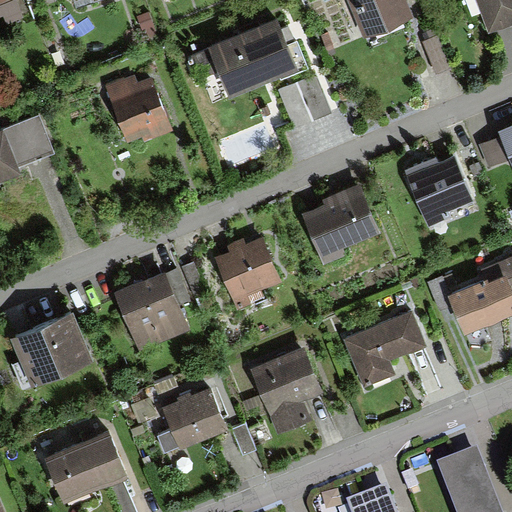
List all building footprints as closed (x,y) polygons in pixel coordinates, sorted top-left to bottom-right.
[(17,0),(5,0),(0,2),(0,15),(0,16),(5,15),(7,20),(22,14),(17,0)] [(349,0),(364,35),(415,14),(409,0),(349,0)] [(511,18),(511,0),(477,0),(489,27),(511,18)] [(220,67),(230,91),(280,70),(282,75),(310,63),(291,20),(284,23),(278,10),(208,39),(210,44),(191,52),(201,75),(220,67)] [(438,32),(423,38),(437,71),(451,65),(438,32)] [(106,82),(128,138),(143,132),(146,138),(174,127),(152,72),(138,77),(136,71),(106,82)] [(316,71),(279,87),(294,124),(332,109),(316,71)] [(4,121),(0,122),(0,175),(23,167),(21,162),(56,148),(40,109),(5,123),(4,121)] [(511,118),(500,123),(503,130),(479,140),(489,164),(511,154),(511,118)] [(436,150),(404,163),(428,222),(453,212),(450,205),(475,195),(456,148),(438,155),(436,150)] [(303,206),(324,259),(347,250),(344,241),(380,227),(361,179),(323,194),(325,198),(303,206)] [(215,251),(238,306),(252,300),(248,292),(264,285),(283,277),(264,231),(247,238),(245,233),(228,240),(230,245),(215,251)] [(489,271),(447,288),(464,329),(511,309),(511,252),(502,256),(507,267),(490,274),(489,271)] [(195,258),(182,263),(196,296),(208,291),(195,258)] [(114,285),(140,348),(192,327),(182,302),(191,298),(177,265),(168,269),(166,264),(114,285)] [(264,285),(248,292),(252,300),(254,305),(269,299),(264,285)] [(45,376),(44,373),(94,352),(74,303),(11,329),(22,356),(13,360),(24,384),(45,376)] [(396,370),(391,356),(428,341),(413,305),(344,334),(364,383),(396,370)] [(305,341),(251,363),(279,429),(313,415),(304,395),(324,386),(305,341)] [(180,442),(181,445),(230,424),(212,381),(162,401),(172,425),(158,430),(165,448),(180,442)] [(246,419),(232,425),(244,453),(258,447),(246,419)] [(45,450),(65,496),(130,468),(110,422),(45,450)] [(503,511),(479,448),(438,464),(456,511),(503,511)] [(396,511),(386,486),(347,502),(350,511),(396,511)] [(9,511),(0,489),(0,511),(9,511)]
